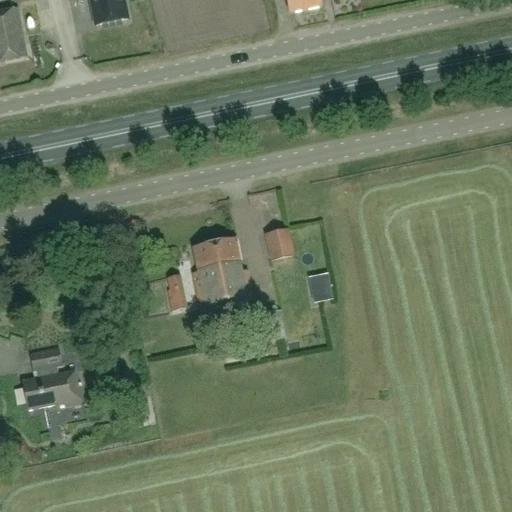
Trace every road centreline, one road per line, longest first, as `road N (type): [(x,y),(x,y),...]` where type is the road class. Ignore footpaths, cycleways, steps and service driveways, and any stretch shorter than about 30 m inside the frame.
road 1 (unclassified): [(0,224),(511,114)]
road 2 (primary): [(0,157),(511,50)]
road 3 (unclassified): [(0,110),(511,6)]
